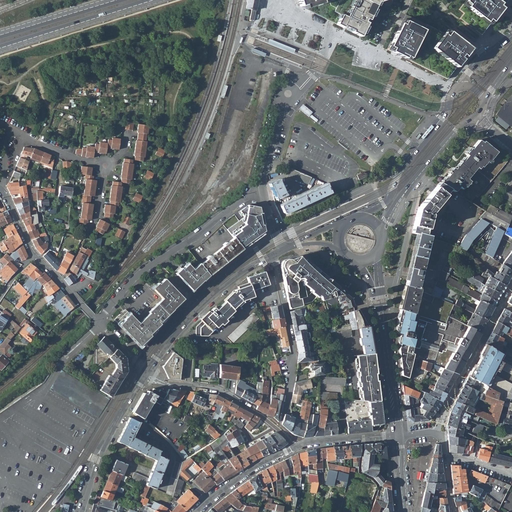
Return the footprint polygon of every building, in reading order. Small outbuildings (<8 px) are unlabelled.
[(252,9),(256,10),(257,0),(247,0),(246,8),(252,9)] [(298,0),(300,6),(305,9),(331,21),(337,24),(363,37),(378,6),(380,2),(387,0),(298,0)] [(465,0),(465,1),(459,9),(463,13),(460,18),(481,35),(491,21),(501,8),(507,0),(465,0)] [(387,49),(408,60),(447,78),(457,66),(462,60),(465,57),(472,48),(450,31),(446,29),(444,33),(406,14),(401,24),(400,26),(399,26),(389,46),(387,49)] [(270,39),(268,44),(293,54),(296,49),(270,39)] [(511,93),(495,114),(497,116),(495,120),(506,129),(508,125),(511,128),(511,93)] [(303,104),(299,109),(308,117),(312,112),(303,104)] [(149,127),(138,124),(138,125),(137,133),(138,133),(138,136),(146,138),(147,134),(148,135),(149,127)] [(146,138),(138,136),(137,140),(136,140),(133,156),(133,160),(141,162),(142,158),(143,158),(147,142),(145,142),(146,138)] [(107,143),(107,148),(119,150),(120,144),(120,139),(112,138),(112,140),(108,140),(107,143)] [(455,169),(453,168),(440,184),(449,189),(453,192),(458,187),(461,189),(463,186),(471,193),(468,197),(472,201),(476,197),(477,198),(507,163),(482,142),(481,143),(478,141),(470,149),(465,154),(466,155),(455,169)] [(95,147),(94,152),(106,154),(107,148),(107,143),(99,142),(99,144),(95,144),(95,147)] [(82,149),(81,155),(81,156),(93,158),(94,152),(95,147),(86,146),(86,148),(82,148),(82,149)] [(34,149),(24,147),(21,154),(28,157),(31,158),(34,149)] [(159,148),(155,154),(162,158),(165,151),(159,148)] [(44,153),(34,149),(31,158),(31,160),(40,163),(44,153)] [(54,157),(44,153),(40,163),(52,168),(54,157)] [(27,161),(28,157),(21,154),(16,166),(27,171),(30,162),(27,161)] [(133,160),(124,159),(124,163),(123,163),(121,179),(121,183),(130,184),(130,180),(131,180),(134,164),(132,164),(133,160)] [(92,168),(81,166),(80,174),(85,175),(91,176),(92,168)] [(286,168),(284,174),(307,184),(310,177),(288,168),(286,168)] [(147,170),(144,177),(151,180),(154,174),(147,170)] [(12,176),(19,179),(21,173),(14,171),(12,176)] [(359,180),(368,176),(366,173),(363,172),(357,175),(359,180)] [(94,196),(96,180),(93,180),(94,176),(91,176),(85,175),(85,179),(86,179),(85,187),(84,195),(83,195),(82,199),(91,200),(91,196),(94,196)] [(511,177),(502,197),(511,201),(511,177)] [(121,183),(113,181),(112,185),(109,201),(110,201),(109,205),(115,206),(118,206),(119,203),(120,203),(122,187),(121,187),(121,183)] [(285,194),(279,181),(271,184),(277,198),(285,194)] [(27,196),(27,189),(26,186),(26,185),(22,186),(21,182),(19,183),(20,189),(21,194),(21,197),(21,199),(27,197),(27,196)] [(429,194),(417,209),(417,212),(416,212),(415,217),(416,217),(412,232),(412,233),(418,234),(418,233),(425,234),(425,233),(430,215),(429,215),(440,201),(449,189),(440,184),(439,183),(432,191),(429,194)] [(331,193),(327,185),(281,206),(284,213),(286,213),(331,193)] [(72,188),(60,187),(59,193),(59,196),(63,197),(63,195),(72,196),(72,188)] [(38,208),(38,212),(39,212),(41,211),(44,211),(43,207),(48,206),(47,200),(41,200),(41,197),(41,193),(43,193),(43,191),(42,191),(38,190),(36,190),(37,196),(37,201),(37,202),(38,203),(38,208)] [(136,193),(133,200),(139,203),(143,196),(136,193)] [(15,205),(28,201),(27,197),(21,199),(21,197),(13,199),(15,205)] [(91,220),(93,204),(90,204),(91,200),(82,199),(82,202),(83,203),(82,211),(81,219),(80,218),(79,222),(87,224),(88,220),(91,220)] [(17,210),(29,205),(31,204),(31,201),(28,201),(15,205),(17,210)] [(503,232),(505,233),(508,224),(511,216),(511,215),(498,209),(497,209),(496,208),(489,204),(485,211),(479,217),(481,219),(488,223),(497,228),(503,232)] [(30,209),(29,205),(17,210),(18,210),(20,215),(30,212),(36,210),(35,207),(30,209)] [(109,205),(105,205),(104,213),(105,213),(104,217),(113,218),(113,214),(114,214),(115,206),(109,205)] [(227,229),(242,248),(263,234),(265,228),(260,207),(248,205),(248,207),(245,207),(240,210),(244,216),(227,229)] [(20,215),(22,220),(32,217),(30,212),(20,215)] [(32,217),(22,220),(25,227),(33,223),(32,217)] [(464,233),(463,234),(465,235),(481,219),(478,218),(464,233)] [(109,224),(100,219),(96,227),(97,227),(95,231),(103,235),(104,231),(106,232),(109,224)] [(488,223),(481,219),(465,235),(459,247),(461,248),(464,250),(466,251),(467,248),(471,240),(488,223)] [(25,227),(28,233),(36,229),(37,228),(40,227),(38,223),(35,224),(35,223),(33,223),(25,227)] [(3,230),(8,238),(13,235),(12,233),(11,231),(15,229),(13,225),(8,227),(3,230)] [(497,228),(489,245),(496,249),(500,239),(503,232),(497,228)] [(38,235),(38,234),(36,229),(28,233),(32,240),(39,237),(40,239),(47,235),(45,233),(45,232),(38,235)] [(13,235),(19,246),(22,243),(17,233),(13,235)] [(418,234),(405,285),(419,289),(430,295),(433,289),(419,283),(422,267),(437,270),(442,249),(452,253),(454,247),(449,244),(444,242),(430,237),(430,236),(425,234),(418,233),(418,234)] [(8,238),(7,239),(12,246),(14,250),(19,246),(13,235),(8,238)] [(47,235),(40,239),(39,237),(32,240),(35,246),(35,248),(49,240),(47,235)] [(202,264),(201,263),(200,263),(208,275),(242,248),(234,238),(227,244),(226,242),(223,245),(224,246),(210,257),(209,256),(206,258),(207,259),(202,264)] [(2,242),(4,245),(1,247),(0,247),(0,249),(2,252),(6,250),(12,246),(7,239),(2,242)] [(41,254),(47,248),(49,240),(35,248),(41,254)] [(13,254),(14,255),(17,254),(18,257),(20,256),(22,261),(25,260),(28,256),(23,245),(13,254)] [(81,247),(79,251),(72,264),(79,268),(85,256),(88,258),(92,251),(87,248),(86,250),(81,247)] [(488,247),(484,255),(485,255),(491,258),(495,250),(488,247)] [(51,253),(52,251),(50,249),(43,256),(56,271),(57,270),(61,263),(59,261),(55,259),(56,257),(58,252),(55,252),(54,255),(51,253)] [(62,259),(70,264),(74,255),(67,252),(62,259)] [(489,277),(506,285),(511,272),(511,270),(502,264),(498,273),(496,272),(494,275),(486,269),(482,264),(472,254),(470,252),(470,253),(469,255),(470,257),(472,258),(474,260),(475,261),(477,265),(479,269),(487,276),(489,277)] [(495,266),(499,262),(491,258),(485,255),(483,259),(488,262),(495,266)] [(301,258),(299,256),(297,259),(289,259),(286,259),(284,260),(283,260),(282,261),(282,262),(281,263),(281,264),(281,265),(281,266),(282,267),(283,269),(284,273),(282,274),(289,309),(302,305),(301,298),(306,297),(303,282),(311,289),(311,291),(316,295),(318,294),(321,296),(322,300),(325,299),(342,294),(341,290),(337,291),(337,289),(338,287),(304,259),(303,261),(300,259),(301,258)] [(203,280),(208,275),(200,263),(196,258),(187,265),(182,270),(184,272),(179,277),(192,290),(203,280)] [(59,261),(61,263),(57,270),(64,274),(70,264),(62,259),(62,261),(60,260),(59,261)] [(511,270),(511,263),(506,259),(502,264),(511,270)] [(11,277),(13,275),(18,270),(16,268),(10,261),(4,267),(0,270),(0,275),(5,280),(4,282),(6,284),(7,282),(11,277)] [(446,265),(454,269),(456,265),(448,261),(446,265)] [(36,278),(41,273),(33,266),(30,263),(26,267),(24,269),(21,273),(22,274),(27,273),(30,277),(34,280),(35,279),(36,278)] [(69,270),(78,277),(82,273),(86,275),(87,276),(88,273),(79,268),(72,264),(69,269),(69,270)] [(179,277),(184,272),(182,270),(180,268),(175,273),(176,274),(179,277)] [(479,269),(476,272),(485,279),(487,276),(479,269)] [(478,301),(479,301),(494,307),(496,302),(482,294),(481,296),(447,277),(449,274),(443,271),(438,279),(475,300),(478,301)] [(37,279),(42,285),(50,279),(44,272),(37,279)] [(74,280),(70,274),(68,272),(66,276),(66,277),(64,279),(65,280),(69,285),(75,280),(74,280)] [(268,285),(264,272),(251,276),(247,278),(249,285),(251,291),(268,285)] [(473,275),(467,272),(466,275),(468,276),(479,284),(482,281),(475,274),(473,275)] [(479,284),(468,276),(466,279),(466,280),(478,288),(479,284)] [(34,280),(30,277),(22,286),(27,291),(30,295),(32,295),(35,288),(40,290),(42,285),(37,279),(35,279),(34,280)] [(485,287),(500,295),(505,287),(506,285),(489,277),(487,280),(484,287),(485,287)] [(172,308),(183,298),(167,281),(164,278),(158,283),(157,282),(152,288),(161,298),(148,311),(149,312),(138,323),(124,308),(113,319),(139,345),(150,335),(148,334),(159,323),(157,321),(160,318),(161,320),(172,309),(172,308)] [(56,286),(50,279),(42,285),(48,290),(47,291),(49,294),(46,296),(48,302),(51,299),(54,297),(51,293),(58,288),(56,286)] [(19,308),(30,295),(27,291),(22,286),(19,283),(14,288),(23,296),(18,301),(19,302),(16,306),(19,308)] [(249,285),(234,290),(228,296),(230,298),(217,310),(214,308),(212,310),(213,312),(199,325),(204,330),(211,330),(213,332),(235,311),(233,309),(241,302),(254,297),(251,291),(249,285)] [(418,295),(418,292),(419,289),(405,285),(399,309),(413,313),(427,318),(445,324),(448,316),(449,313),(450,311),(451,309),(452,304),(436,298),(434,297),(431,302),(424,299),(418,295)] [(436,298),(440,289),(434,287),(433,289),(430,295),(434,297),(436,298)] [(482,294),(496,302),(499,296),(500,295),(485,287),(483,291),(482,294)] [(54,297),(66,313),(75,306),(66,295),(65,296),(58,288),(51,293),(54,297)] [(337,317),(333,304),(335,303),(337,310),(356,305),(351,298),(345,293),(342,294),(325,299),(327,308),(331,318),(337,317)] [(65,316),(66,313),(54,297),(51,299),(64,316),(65,316)] [(473,313),(487,320),(494,307),(479,301),(478,301),(477,305),(474,310),(457,300),(454,305),(459,307),(461,308),(473,313)] [(264,308),(264,311),(271,310),(273,319),(283,317),(281,304),(264,308)] [(300,308),(290,311),(291,317),(297,315),(297,317),(300,317),(299,315),(301,314),(300,308)] [(501,313),(511,318),(511,312),(504,308),(501,313)] [(258,310),(264,327),(266,326),(265,324),(266,324),(261,309),(258,310)] [(344,315),(344,319),(346,320),(348,319),(349,320),(350,325),(334,328),(335,332),(351,329),(359,328),(369,326),(359,309),(349,312),(349,314),(344,315)] [(437,351),(437,352),(418,345),(417,348),(410,346),(412,338),(409,338),(413,321),(411,321),(413,313),(399,309),(395,326),(395,327),(396,333),(398,333),(399,336),(397,342),(398,351),(401,351),(399,356),(400,366),(402,367),(401,371),(401,375),(413,381),(421,384),(423,379),(424,375),(426,370),(419,368),(415,366),(417,359),(421,360),(431,363),(458,374),(464,362),(463,361),(468,352),(470,352),(471,350),(472,348),(480,333),(467,325),(460,322),(451,318),(448,316),(445,324),(427,318),(420,340),(430,344),(439,346),(441,339),(454,342),(453,344),(456,345),(453,351),(446,348),(445,351),(442,350),(441,352),(437,351)] [(2,313),(9,318),(11,315),(4,310),(2,313)] [(2,313),(0,315),(0,330),(7,321),(14,326),(13,327),(18,330),(21,327),(9,318),(2,313)] [(234,343),(259,319),(254,313),(228,337),(234,343)] [(449,313),(448,316),(451,318),(460,322),(461,319),(452,315),(453,314),(449,313)] [(469,320),(483,326),(487,320),(473,313),(469,320)] [(511,324),(510,323),(511,320),(511,318),(501,313),(497,321),(511,330),(511,324)] [(297,315),(291,317),(293,326),(303,324),(301,316),(300,317),(297,317),(297,315)] [(39,327),(42,324),(33,317),(30,320),(39,327)] [(285,326),(283,317),(273,319),(271,320),(273,329),(285,326)] [(25,322),(27,324),(19,333),(29,341),(31,339),(30,339),(36,332),(35,331),(37,329),(27,320),(25,322)] [(483,326),(469,320),(467,325),(480,333),(483,326)] [(511,330),(497,321),(491,333),(500,337),(502,332),(511,338),(511,330)] [(307,333),(305,324),(303,324),(293,326),(295,336),(305,333),(307,333)] [(273,329),(265,331),(267,337),(276,335),(277,336),(277,337),(278,338),(279,338),(280,338),(282,347),(289,346),(285,326),(273,329)] [(364,354),(373,353),(369,327),(369,326),(359,328),(364,354)] [(352,336),(351,329),(335,332),(341,357),(354,355),(353,349),(343,350),(340,339),(341,339),(341,338),(352,336)] [(500,337),(491,333),(488,339),(501,345),(504,339),(500,337)] [(93,347),(96,349),(106,339),(104,337),(93,347)] [(6,338),(0,345),(0,350),(0,351),(4,355),(11,347),(7,343),(9,340),(6,338)] [(310,338),(296,340),(297,346),(310,344),(309,340),(311,340),(310,338)] [(116,349),(106,339),(96,349),(94,351),(96,353),(94,355),(96,357),(95,359),(97,361),(95,363),(99,367),(109,357),(116,349)] [(501,345),(488,339),(485,344),(500,351),(500,350),(503,346),(501,345)] [(418,345),(437,352),(437,351),(439,346),(430,344),(420,340),(418,345)] [(453,351),(456,345),(453,344),(448,342),(446,348),(453,351)] [(308,346),(310,345),(310,344),(297,346),(298,352),(297,363),(311,361),(313,361),(313,357),(312,357),(312,356),(310,356),(308,346)] [(467,377),(498,393),(496,399),(502,401),(501,405),(508,408),(508,410),(511,411),(511,403),(510,403),(510,401),(506,398),(509,393),(511,394),(511,384),(493,374),(495,371),(498,372),(502,363),(499,361),(504,353),(500,351),(485,344),(479,355),(481,356),(475,367),(473,366),(467,377)] [(120,381),(121,380),(127,370),(125,358),(116,349),(109,357),(115,364),(115,368),(110,376),(120,381)] [(0,351),(0,354),(1,355),(0,355),(0,368),(0,369),(8,361),(7,361),(9,359),(4,355),(0,351)] [(180,380),(183,359),(175,352),(164,366),(169,378),(180,380)] [(357,363),(374,361),(373,353),(364,354),(356,355),(357,363)] [(439,376),(452,384),(458,374),(431,363),(421,360),(419,368),(426,370),(429,371),(430,366),(440,373),(439,376)] [(367,401),(379,400),(378,387),(377,387),(374,366),(375,366),(374,361),(357,363),(359,373),(365,372),(366,384),(360,385),(362,399),(366,399),(367,401)] [(319,362),(311,363),(312,370),(315,370),(315,374),(325,374),(324,370),(327,370),(327,369),(328,368),(328,364),(327,363),(326,362),(325,362),(319,362)] [(210,377),(216,377),(216,364),(210,364),(210,366),(203,365),(202,376),(210,376),(210,377)] [(219,364),(218,377),(237,380),(237,378),(238,367),(219,364)] [(511,366),(506,364),(503,370),(511,374),(511,366)] [(50,389),(98,418),(110,399),(62,370),(50,389)] [(436,383),(449,389),(452,384),(439,376),(438,376),(429,371),(426,370),(424,375),(428,376),(432,377),(437,380),(436,383)] [(109,375),(101,390),(110,397),(120,381),(110,376),(109,375)] [(320,383),(345,385),(346,378),(345,378),(320,376),(320,383)] [(467,377),(464,384),(496,399),(498,393),(467,377)] [(237,380),(235,393),(252,403),(256,393),(257,390),(245,384),(245,383),(237,378),(237,380)] [(268,393),(268,386),(268,383),(269,383),(269,380),(263,380),(262,379),(262,387),(262,396),(257,406),(256,409),(266,415),(269,404),(264,402),(268,393)] [(294,387),(293,393),(301,395),(302,389),(312,387),(310,379),(304,381),(297,382),(296,387),(294,387)] [(430,388),(431,387),(446,394),(449,389),(436,383),(435,384),(435,386),(430,384),(428,387),(430,388)] [(501,405),(502,401),(496,399),(464,384),(455,400),(467,406),(465,409),(479,415),(496,423),(501,407),(500,407),(501,405)] [(403,394),(413,397),(417,399),(419,393),(419,392),(413,389),(402,385),(403,394)] [(257,406),(262,396),(262,387),(257,387),(257,390),(256,393),(252,403),(257,406)] [(420,389),(442,402),(446,394),(431,387),(430,388),(433,390),(432,392),(422,388),(421,388),(420,388),(420,389)] [(177,390),(169,388),(166,394),(161,404),(168,407),(166,412),(168,413),(171,408),(171,406),(169,405),(177,390)] [(145,394),(143,393),(131,412),(142,419),(153,401),(160,405),(161,404),(166,394),(159,390),(158,392),(152,389),(150,393),(147,391),(145,394)] [(269,404),(266,415),(267,415),(273,417),(276,408),(278,401),(280,401),(281,394),(284,395),(284,390),(278,389),(276,400),(272,399),(270,405),(269,404)] [(424,404),(425,403),(437,410),(437,409),(442,402),(420,389),(419,392),(419,393),(423,395),(420,401),(421,402),(424,404)] [(185,391),(177,390),(169,405),(171,406),(172,406),(173,405),(177,407),(185,392),(185,391)] [(336,400),(337,393),(319,392),(319,400),(323,400),(336,400)] [(191,402),(204,407),(205,402),(208,394),(207,394),(205,393),(203,398),(194,394),(191,401),(191,402)] [(208,394),(205,402),(212,405),(212,404),(216,395),(208,394)] [(284,395),(281,394),(280,401),(278,401),(276,408),(281,409),(285,395),(284,395)] [(216,395),(212,404),(217,406),(216,407),(217,408),(215,410),(216,410),(214,414),(215,414),(218,414),(218,413),(220,410),(222,406),(221,404),(224,399),(216,395)] [(230,402),(229,402),(224,399),(221,404),(222,406),(220,410),(225,413),(227,408),(230,402)] [(367,401),(366,399),(362,399),(352,399),(344,399),(348,433),(377,430),(382,423),(379,400),(367,401)] [(455,400),(450,412),(467,419),(469,420),(470,416),(477,419),(479,415),(465,409),(467,406),(455,400)] [(308,413),(311,402),(308,401),(302,401),(299,417),(299,418),(307,420),(308,413)] [(405,407),(415,405),(416,410),(418,410),(417,404),(412,403),(412,401),(408,401),(408,404),(405,405),(405,407)] [(227,408),(231,411),(226,419),(229,421),(231,416),(232,414),(233,414),(237,406),(230,402),(227,408)] [(422,415),(428,420),(437,410),(425,403),(424,404),(422,408),(422,409),(425,411),(423,413),(422,415)] [(405,407),(406,416),(409,418),(417,417),(416,410),(415,405),(405,407)] [(237,406),(233,414),(232,414),(231,416),(233,416),(234,415),(238,418),(239,416),(244,410),(237,406)] [(278,421),(279,420),(281,409),(276,408),(273,417),(276,420),(278,421)] [(249,420),(252,415),(244,410),(239,416),(248,422),(249,422),(249,420)] [(416,410),(417,417),(409,418),(413,421),(419,421),(419,416),(418,410),(416,410)] [(463,431),(466,433),(468,430),(469,427),(470,427),(471,425),(465,421),(467,419),(450,412),(449,414),(448,416),(448,418),(447,419),(447,422),(446,424),(463,431)] [(288,430),(292,417),(284,414),(282,423),(281,423),(281,424),(282,425),(288,430)] [(306,424),(303,437),(304,437),(307,437),(311,437),(315,426),(317,415),(313,414),(311,421),(307,420),(306,424)] [(319,414),(319,421),(314,436),(324,435),(326,422),(326,421),(326,415),(319,414)] [(234,415),(233,416),(231,416),(229,421),(232,422),(235,423),(237,419),(238,418),(234,415)] [(249,420),(255,424),(259,419),(252,415),(249,420)] [(117,441),(155,460),(151,469),(161,473),(169,452),(161,449),(163,445),(134,430),(138,422),(129,417),(117,441)] [(294,417),(290,431),(291,433),(292,434),(294,434),(296,435),(303,437),(306,424),(298,422),(299,419),(294,417)] [(511,433),(511,419),(503,417),(500,426),(511,430),(511,433)] [(237,419),(235,423),(240,429),(243,426),(243,425),(237,419)] [(248,431),(255,424),(249,420),(249,422),(248,422),(244,427),(248,431)] [(327,423),(326,422),(324,435),(337,434),(336,422),(327,423)] [(209,434),(214,438),(215,438),(219,434),(215,431),(214,430),(214,429),(208,424),(208,425),(208,426),(207,428),(205,431),(209,434)] [(463,431),(446,424),(446,425),(447,429),(462,435),(463,431)] [(227,430),(231,434),(237,430),(233,425),(227,430)] [(462,435),(447,429),(447,434),(469,442),(470,441),(468,440),(468,439),(466,438),(466,437),(465,437),(466,436),(462,435)] [(215,441),(213,442),(210,444),(214,452),(215,454),(221,461),(223,464),(217,468),(217,469),(218,470),(217,471),(217,472),(224,479),(236,472),(228,459),(223,453),(220,449),(225,446),(224,444),(226,443),(229,441),(239,435),(238,433),(237,430),(231,434),(227,430),(221,436),(221,437),(220,437),(218,438),(217,440),(215,441)] [(269,435),(278,449),(286,443),(281,437),(276,432),(269,435)] [(448,444),(463,448),(461,453),(468,453),(469,454),(471,452),(470,446),(468,445),(469,442),(447,434),(448,444)] [(232,446),(233,446),(240,443),(243,442),(240,435),(239,435),(229,441),(231,447),(232,446)] [(273,451),(278,449),(269,435),(266,437),(273,451)] [(478,438),(472,435),(471,435),(470,438),(470,441),(469,442),(473,443),(476,442),(477,440),(478,438)] [(255,444),(259,450),(263,456),(273,451),(266,437),(255,444)] [(468,445),(470,446),(483,450),(485,443),(477,440),(476,442),(473,443),(469,442),(468,445)] [(180,445),(177,449),(180,454),(183,450),(185,448),(181,443),(180,445)] [(223,453),(229,449),(229,448),(226,443),(224,444),(225,446),(220,449),(223,453)] [(363,472),(364,473),(373,477),(378,473),(378,471),(379,465),(372,464),(373,461),(374,461),(373,457),(372,454),(379,455),(380,443),(364,444),(361,468),(361,469),(362,471),(363,472)] [(259,450),(255,444),(246,448),(246,449),(249,455),(253,453),(259,450)] [(353,445),(352,451),(353,454),(354,454),(354,456),(353,456),(353,458),(355,466),(359,466),(361,444),(353,445)] [(449,450),(449,452),(461,453),(463,448),(448,444),(449,450)] [(350,445),(341,446),(343,457),(350,456),(351,456),(350,445)] [(244,450),(236,454),(232,446),(231,447),(229,448),(229,449),(233,454),(234,456),(237,461),(238,461),(242,468),(248,464),(245,457),(249,455),(246,449),(244,450)] [(343,457),(341,446),(333,447),(335,458),(343,457)] [(483,450),(470,446),(471,452),(469,454),(476,457),(480,459),(485,461),(490,463),(494,464),(509,466),(511,458),(499,454),(492,452),(483,450)] [(326,448),(327,458),(335,458),(333,447),(326,448)] [(315,449),(316,464),(316,467),(317,469),(317,470),(319,469),(323,469),(323,462),(327,461),(327,458),(326,448),(321,448),(315,449)] [(310,450),(307,451),(308,464),(312,464),(316,464),(315,449),(310,450)] [(207,452),(211,458),(215,454),(214,452),(213,453),(211,450),(207,452)] [(256,459),(257,459),(263,456),(259,450),(253,453),(256,459)] [(308,464),(307,451),(298,453),(297,453),(300,467),(303,466),(304,472),(306,474),(308,474),(308,468),(308,464)] [(248,464),(249,463),(256,459),(253,453),(249,455),(245,457),(248,464)] [(297,453),(291,457),(294,468),(295,471),(297,471),(298,474),(299,478),(302,478),(300,467),(297,453)] [(234,456),(233,454),(231,455),(232,457),(228,459),(236,472),(240,469),(242,468),(238,461),(237,461),(234,456)] [(287,470),(294,468),(291,457),(284,460),(287,470)] [(430,466),(442,467),(441,458),(432,457),(430,466)] [(184,470),(193,461),(189,458),(183,461),(182,462),(181,464),(181,466),(184,470)] [(111,470),(121,474),(122,474),(127,463),(116,459),(111,470)] [(201,469),(203,471),(208,476),(210,474),(207,471),(212,466),(208,460),(204,464),(200,468),(201,469)] [(284,460),(280,462),(283,472),(284,477),(285,477),(289,475),(287,470),(284,460)] [(181,464),(176,461),(170,477),(177,479),(177,478),(178,477),(178,475),(181,466),(181,464)] [(217,469),(217,468),(223,464),(221,461),(215,465),(213,467),(215,470),(217,471),(218,470),(217,469)] [(283,472),(280,462),(272,465),(275,472),(276,480),(276,481),(281,480),(279,472),(283,472)] [(201,469),(200,468),(197,465),(195,464),(193,466),(198,472),(201,469)] [(454,465),(450,464),(453,494),(457,493),(467,491),(464,472),(468,473),(469,469),(460,467),(454,465)] [(272,465),(266,469),(271,481),(276,480),(275,472),(272,465)] [(178,475),(183,479),(186,482),(191,476),(184,470),(181,466),(178,475)] [(426,482),(444,483),(442,467),(430,466),(426,482)] [(289,476),(298,474),(297,471),(295,471),(294,468),(287,470),(289,475),(289,476)] [(149,486),(154,489),(161,473),(151,469),(147,478),(134,472),(131,478),(144,484),(149,486)] [(271,481),(266,469),(261,471),(266,484),(271,483),(271,481)] [(111,470),(106,481),(117,485),(119,479),(121,474),(111,470)] [(329,470),(326,484),(333,485),(335,476),(336,472),(334,471),(329,470)] [(470,470),(469,474),(479,479),(479,481),(484,483),(486,479),(503,486),(504,484),(470,470)] [(203,471),(191,486),(201,495),(216,484),(208,476),(203,471)] [(256,475),(262,487),(263,490),(267,489),(266,486),(266,484),(261,471),(256,475)] [(335,476),(345,479),(343,486),(346,486),(347,486),(348,479),(349,475),(343,473),(336,472),(335,476)] [(208,476),(216,484),(223,480),(216,473),(213,476),(213,475),(211,476),(210,474),(208,476)] [(308,474),(309,481),(312,482),(311,492),(316,493),(317,488),(318,485),(318,483),(317,473),(308,474)] [(379,485),(384,479),(380,475),(378,473),(373,477),(373,478),(379,485)] [(248,480),(255,493),(262,494),(263,492),(261,492),(259,488),(262,487),(256,475),(248,480)] [(170,477),(165,493),(172,496),(177,479),(170,477)] [(177,479),(172,496),(172,497),(176,498),(178,494),(179,494),(183,483),(180,480),(177,478),(177,479)] [(380,486),(385,487),(382,497),(377,495),(375,499),(392,504),(389,482),(384,479),(379,485),(380,486)] [(252,493),(255,493),(248,480),(242,485),(248,494),(249,493),(248,491),(250,490),(252,493)] [(123,488),(117,485),(106,481),(103,490),(105,491),(110,493),(113,494),(115,490),(122,493),(123,488)] [(424,491),(432,493),(433,489),(445,490),(444,483),(426,482),(424,491)] [(144,484),(141,495),(145,497),(149,486),(144,484)] [(240,497),(244,494),(245,496),(248,494),(242,485),(235,490),(240,497)] [(469,492),(477,497),(481,490),(473,485),(469,492)] [(187,489),(178,499),(176,498),(174,500),(185,511),(191,505),(197,499),(187,489)] [(430,505),(431,499),(433,498),(435,498),(436,494),(446,494),(445,490),(433,489),(432,493),(424,491),(421,507),(429,508),(430,505)] [(105,491),(103,490),(101,497),(112,500),(113,494),(110,493),(105,491)] [(236,499),(240,497),(235,490),(231,493),(236,499)] [(482,500),(482,501),(486,494),(486,493),(481,490),(477,497),(478,497),(479,498),(482,500)] [(455,502),(466,499),(468,503),(474,502),(475,501),(478,497),(477,497),(469,492),(467,491),(457,493),(453,494),(454,500),(455,502)] [(230,504),(237,509),(242,511),(245,505),(241,504),(236,499),(231,493),(225,497),(230,504)] [(497,511),(498,510),(501,505),(496,502),(494,501),(486,494),(482,501),(485,503),(490,507),(491,507),(493,509),(495,511),(496,511),(497,511)] [(113,509),(115,501),(112,500),(101,497),(96,495),(94,503),(110,508),(113,509)] [(169,507),(165,503),(163,505),(170,511),(183,511),(185,511),(174,500),(176,498),(172,497),(169,500),(173,502),(169,507)] [(440,504),(447,506),(446,497),(435,498),(435,503),(439,502),(440,504)] [(223,498),(223,499),(214,507),(217,511),(221,511),(228,505),(223,498)] [(392,511),(392,504),(375,499),(370,511),(392,511)] [(460,506),(461,510),(462,511),(470,511),(472,511),(468,503),(466,499),(455,502),(456,506),(460,506)] [(160,503),(154,500),(152,503),(157,506),(154,509),(158,511),(163,511),(164,511),(170,511),(163,505),(160,503)] [(269,509),(278,511),(279,511),(282,511),(283,506),(271,504),(266,502),(264,508),(265,508),(269,509)] [(108,511),(110,508),(94,503),(91,511),(108,511)] [(482,506),(488,511),(491,507),(490,507),(485,503),(482,506)]
